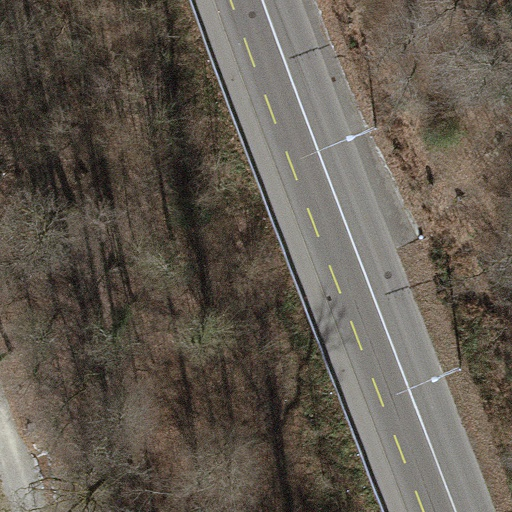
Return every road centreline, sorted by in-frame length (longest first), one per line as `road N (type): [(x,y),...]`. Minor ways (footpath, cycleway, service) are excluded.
road 1 (secondary): [(262,0),(458,511)]
road 2 (track): [(46,511),(0,371)]
